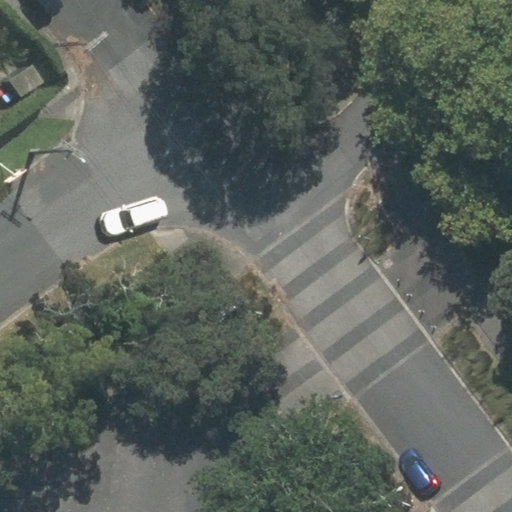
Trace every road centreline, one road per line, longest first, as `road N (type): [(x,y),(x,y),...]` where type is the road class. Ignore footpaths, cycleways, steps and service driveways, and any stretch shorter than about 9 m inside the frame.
road 1 (residential): [(505,511),(294,229),(175,113)]
road 2 (residential): [(175,113),(0,245)]
road 3 (residential): [(175,113),(93,0)]
